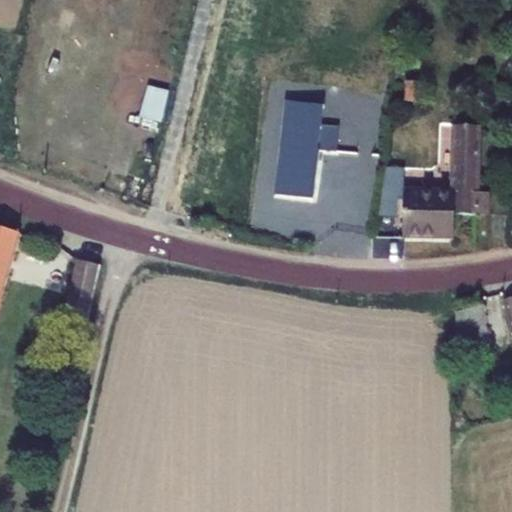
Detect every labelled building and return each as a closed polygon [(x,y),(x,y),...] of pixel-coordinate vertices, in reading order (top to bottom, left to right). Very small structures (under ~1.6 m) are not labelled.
[(408,104),(423,105),(424,85),(409,84),(408,104)] [(166,121),(172,89),(159,87),(152,118),(166,121)] [(268,121),(264,152),(283,155),(278,196),(316,201),(322,154),(323,151),(322,151),(326,109),(290,105),(287,123),(268,121)] [(458,128),(456,192),(407,191),(406,240),(457,241),(458,216),(479,216),(479,214),(488,214),(489,194),(479,194),(481,128),(458,128)] [(0,300),(20,234),(0,229),(0,300)] [(77,261),(64,317),(88,323),(101,266),(77,261)] [(511,299),(499,303),(507,336),(511,334),(511,299)] [(456,312),(456,344),(476,344),(477,308),(456,312)]
